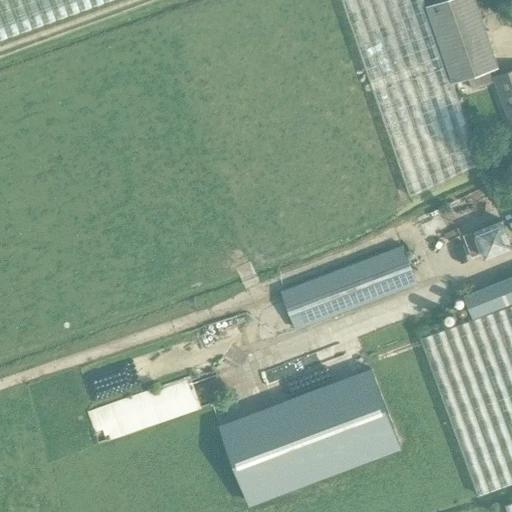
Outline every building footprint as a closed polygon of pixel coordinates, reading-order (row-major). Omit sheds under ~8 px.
[(0,0),(0,39),(108,0),(0,0)] [(342,0),(410,196),(423,190),(469,168),(481,162),(478,155),(453,82),(468,77),(473,90),(494,82),(490,69),(499,66),(475,0),(441,0),(426,5),(424,0),(342,0)] [(511,69),(495,76),(511,123),(511,69)] [(297,328),(418,282),(403,244),(283,290),(297,328)] [(511,275),(465,294),(474,316),(511,301),(511,275)] [(511,304),(469,320),(421,337),(477,496),(511,483),(511,304)] [(372,368),(220,426),(249,501),(400,443),(372,368)]
